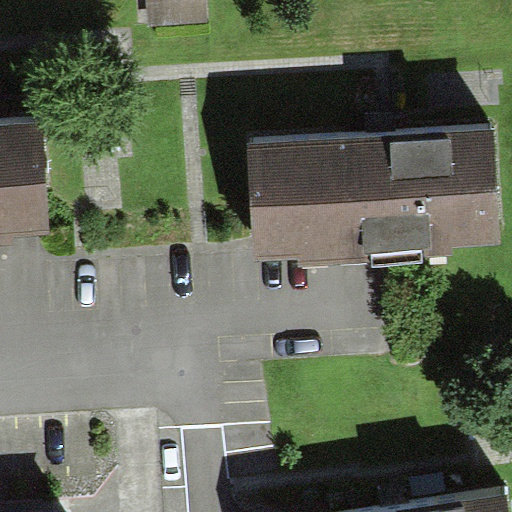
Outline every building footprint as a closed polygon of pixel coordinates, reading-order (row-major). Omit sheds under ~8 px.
[(203,0),(147,0),(150,25),(206,19),(203,0)] [(34,126),(0,127),(0,236),(39,234),(34,126)] [(483,131),(243,144),(249,255),(489,243),(483,131)] [(166,511),(167,497),(112,496),(111,511),(166,511)] [(408,511),(499,511),(498,499),(408,511)]
